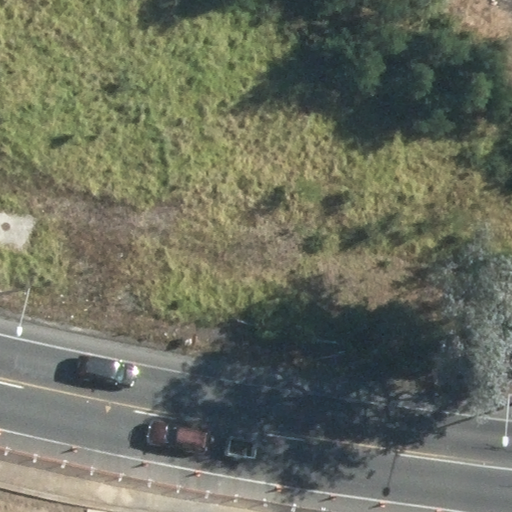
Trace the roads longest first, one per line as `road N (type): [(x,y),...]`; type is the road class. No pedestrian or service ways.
road 1 (primary): [(336,471),(0,396)]
road 2 (primary): [(511,494),(336,471)]
